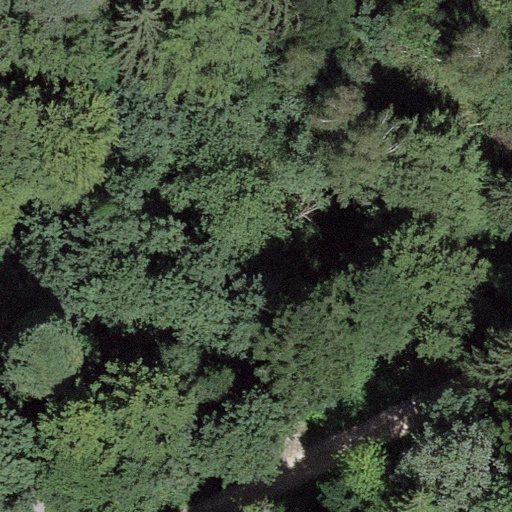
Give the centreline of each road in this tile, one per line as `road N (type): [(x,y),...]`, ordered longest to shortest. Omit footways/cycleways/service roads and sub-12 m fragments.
road 1 (track): [(0,363),(39,346),(141,342),(302,375),(356,437)]
road 2 (track): [(511,365),(193,511)]
